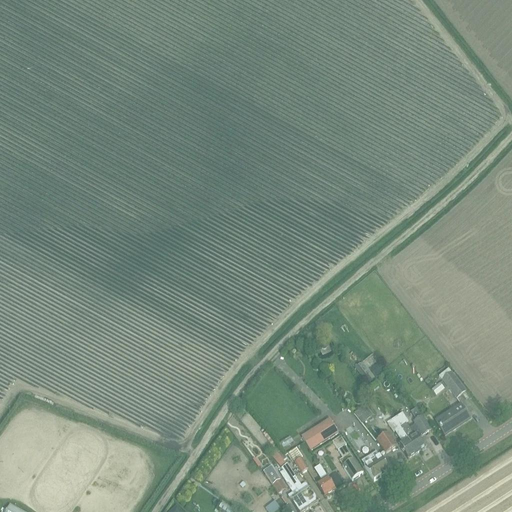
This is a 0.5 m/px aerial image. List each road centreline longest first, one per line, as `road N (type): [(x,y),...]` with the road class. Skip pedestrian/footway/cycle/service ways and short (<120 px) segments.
road 1 (track): [(156,511),(248,378),(511,135)]
road 2 (tertiary): [(385,511),(511,432)]
